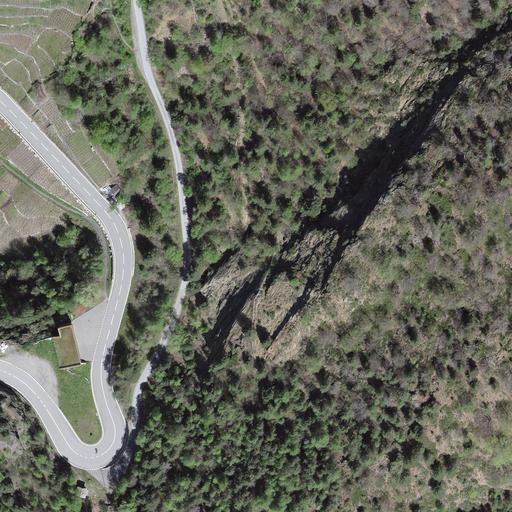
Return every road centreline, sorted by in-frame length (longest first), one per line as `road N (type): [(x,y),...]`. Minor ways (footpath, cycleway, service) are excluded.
road 1 (unclassified): [(136,0),(150,79),(174,132),(186,275),(138,394),(124,463),(109,477),(90,458)]
road 2 (tertiary): [(0,101),(105,211),(121,239),(123,279),(100,373),(114,442),(90,458)]
road 3 (tertiary): [(90,458),(69,446),(31,388),(0,370)]
